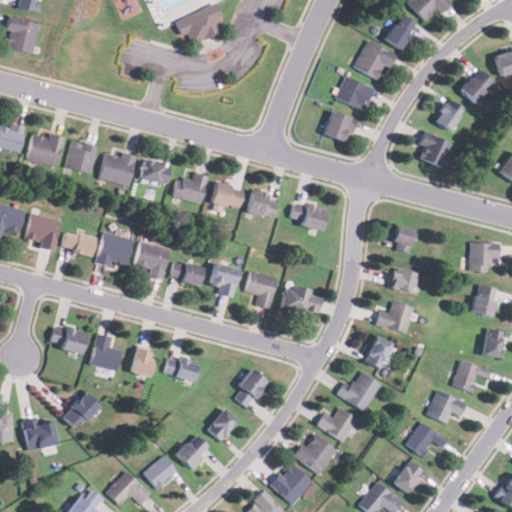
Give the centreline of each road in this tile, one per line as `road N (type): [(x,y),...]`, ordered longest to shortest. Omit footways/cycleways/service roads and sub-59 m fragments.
road 1 (residential): [(189,511),(269,434),(333,338),(377,155),(411,92),(459,37),(511,9)]
road 2 (residential): [(0,80),(511,216)]
road 3 (residential): [(0,270),(322,358)]
road 4 (residential): [(326,0),(266,151)]
road 5 (residential): [(511,406),(434,511)]
